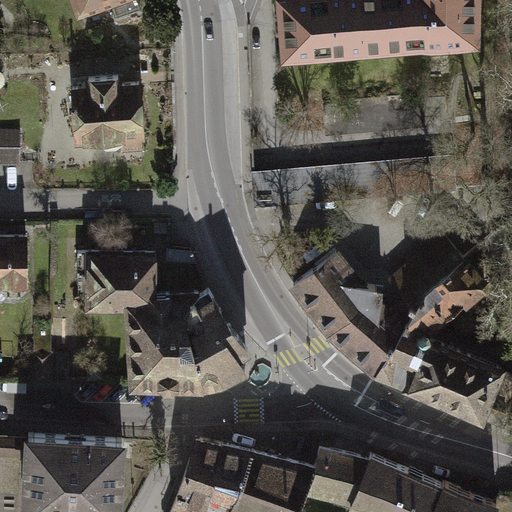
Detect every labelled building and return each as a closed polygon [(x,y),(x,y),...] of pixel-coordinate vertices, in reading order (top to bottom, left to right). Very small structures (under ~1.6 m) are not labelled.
[(77,0),(81,9),(107,0),(113,0),(117,11),(141,2),(139,0),(77,0)] [(425,39),(421,0),(281,0),(286,50),(425,39)] [(421,0),(425,39),(477,33),(477,0),(421,0)] [(84,81),(73,82),(78,134),(118,131),(119,140),(143,138),(138,80),(122,82),(120,67),(83,70),(84,81)] [(26,130),(0,130),(0,163),(26,163),(26,130)] [(444,158),(254,172),(257,202),(446,188),(444,158)] [(421,310),(478,260),(452,229),(394,279),(421,310)] [(33,234),(0,234),(0,284),(6,284),(6,292),(15,298),(26,298),(33,292),(33,234)] [(416,323),(383,294),(346,248),(295,286),(337,340),(383,379),(416,323)] [(156,251),(94,251),(94,300),(131,300),(131,291),(156,291),(156,251)] [(478,260),(421,310),(446,339),(504,290),(478,260)] [(156,291),(131,291),(131,300),(133,379),(201,377),(189,303),(187,292),(156,291)] [(213,291),(189,303),(201,377),(221,376),(247,362),(240,350),(247,345),(213,291)] [(416,323),(383,379),(497,423),(511,381),(511,371),(443,345),(446,339),(421,310),(416,323)] [(35,322),(35,379),(55,379),(55,351),(55,322),(35,322)] [(55,351),(55,379),(72,379),(72,351),(55,351)] [(108,361),(91,362),(91,379),(108,379),(108,361)] [(67,511),(130,511),(135,431),(33,425),(33,436),(31,457),(28,510),(67,511)] [(204,511),(205,510),(232,437),(202,430),(173,511),(204,511)] [(16,436),(0,435),(0,452),(15,456),(31,457),(33,436),(16,436)] [(262,443),(232,437),(205,510),(210,511),(236,511),(237,511),(262,443)] [(376,452),(329,439),(323,459),(312,490),(356,501),(376,452)] [(237,511),(239,511),(301,511),(312,490),(323,459),(262,443),(237,511)] [(437,511),(453,472),(379,443),(376,452),(356,501),(383,511),(437,511)] [(501,511),(509,494),(453,472),(437,511),(501,511)]
